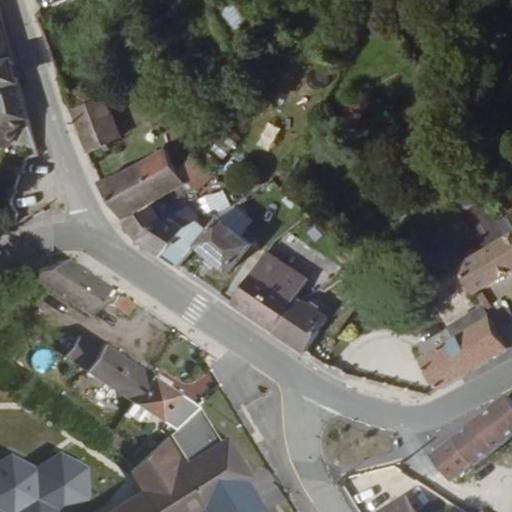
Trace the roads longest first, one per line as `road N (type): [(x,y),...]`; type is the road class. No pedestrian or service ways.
road 1 (tertiary): [(303,380),(94,237)]
road 2 (residential): [(94,237),(15,0)]
road 3 (tertiary): [(511,373),(432,414),(373,412),(303,380)]
road 4 (tertiary): [(303,380),(311,474),(335,511)]
